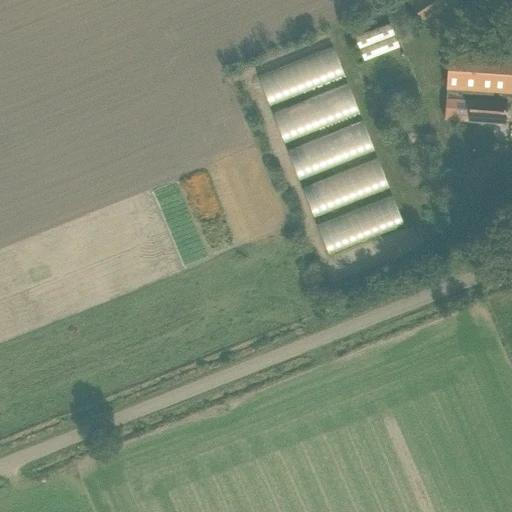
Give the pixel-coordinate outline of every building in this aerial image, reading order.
[(432,0),(414,13),(421,23),(447,6),(443,0),(432,0)] [(364,61),(399,48),(390,24),(355,37),(364,61)] [(332,47),(256,75),(267,105),(343,77),(332,47)] [(506,95),(511,95),(511,59),(451,54),(448,90),(506,95)] [(270,112),(282,143),(359,115),(347,84),(270,112)] [(211,119),(235,114),(229,85),(205,90),(211,119)] [(448,90),(445,120),(504,125),(506,95),(448,90)] [(193,97),(170,106),(196,178),(213,171),(218,187),(225,184),(193,97)] [(285,149),(297,180),(373,151),(361,120),(285,149)] [(300,186),(312,217),(388,188),(376,157),(300,186)] [(252,208),(264,237),(284,229),(267,188),(259,191),(264,203),(252,208)] [(391,194),(315,225),(327,255),(403,224),(391,194)] [(237,217),(216,226),(227,251),(248,241),(237,217)]
